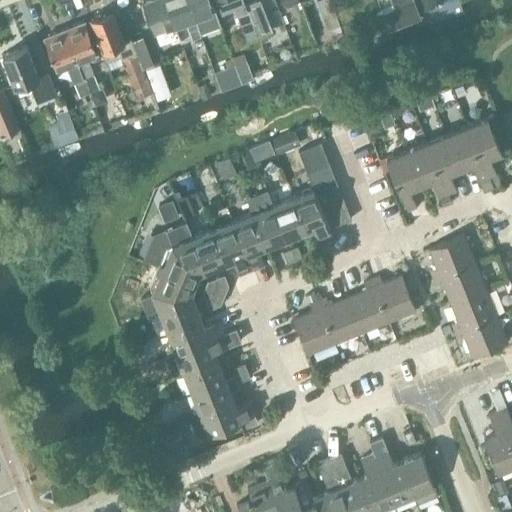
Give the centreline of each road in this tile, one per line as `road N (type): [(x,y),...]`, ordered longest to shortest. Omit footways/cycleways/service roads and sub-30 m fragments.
road 1 (residential): [(304,431),(257,317),(270,293),(508,199),(511,208)]
road 2 (residential): [(107,511),(304,431)]
road 3 (residential): [(304,431),(396,400),(435,411)]
